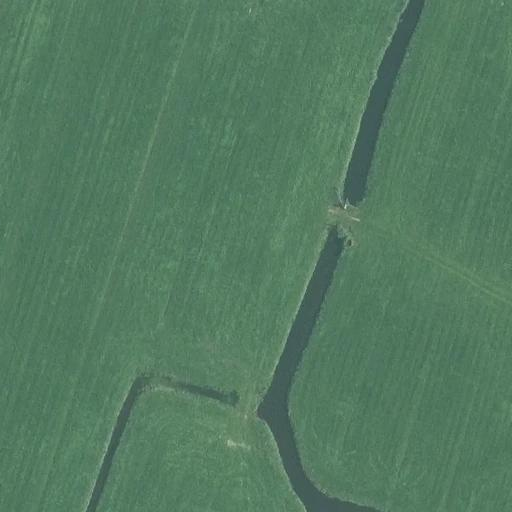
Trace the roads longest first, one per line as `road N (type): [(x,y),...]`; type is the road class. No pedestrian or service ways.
road 1 (track): [(282,326),(327,214),(124,325)]
road 2 (track): [(327,214),(399,245),(465,0)]
road 3 (track): [(399,245),(511,303)]
